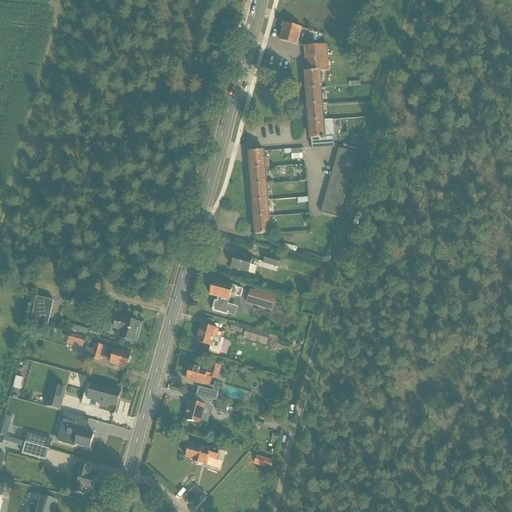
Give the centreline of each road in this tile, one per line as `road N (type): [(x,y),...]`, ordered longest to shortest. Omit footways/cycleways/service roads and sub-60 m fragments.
road 1 (track): [(413,0),(271,511)]
road 2 (primary): [(127,472),(258,0)]
road 3 (track): [(65,0),(0,226)]
road 4 (track): [(511,363),(384,511)]
road 5 (track): [(0,281),(172,310)]
road 6 (track): [(40,87),(176,106)]
